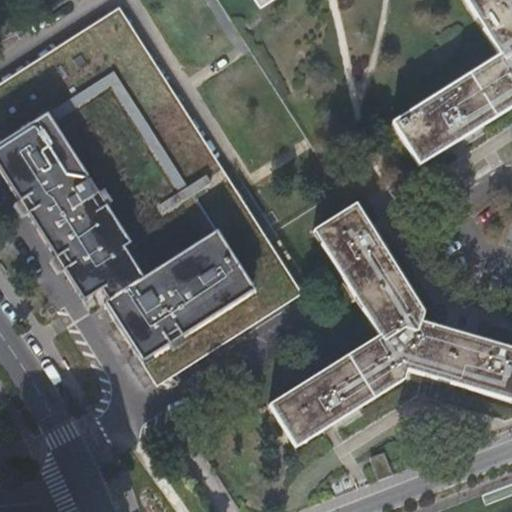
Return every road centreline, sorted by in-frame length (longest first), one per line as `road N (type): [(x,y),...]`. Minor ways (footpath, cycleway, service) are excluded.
road 1 (residential): [(87,487),(0,333)]
road 2 (residential): [(511,450),(355,511)]
